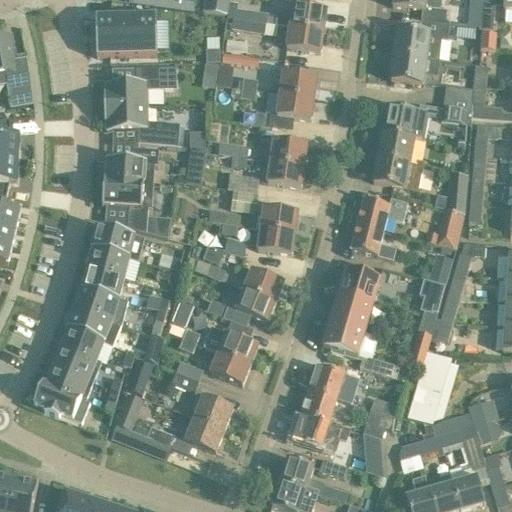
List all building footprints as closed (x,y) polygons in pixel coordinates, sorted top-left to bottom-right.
[(205,0),(204,14),(204,16),(227,19),(227,17),(229,0),(205,0)] [(421,14),(420,26),(448,29),(450,13),(439,12),(440,0),(393,0),(392,11),(421,14)] [(479,34),(492,35),(495,7),(482,6),(479,34)] [(289,31),(323,36),(327,14),(293,9),(291,19),(278,17),(276,29),(289,31)] [(253,16),(252,25),(252,26),(265,28),(266,17),(253,16)] [(156,18),(95,20),(96,61),(157,60),(156,18)] [(264,37),(265,28),(252,26),(252,25),(233,23),(231,33),(264,37)] [(420,26),(419,37),(397,34),(393,60),(438,65),(441,43),(446,44),(448,29),(420,26)] [(320,58),(323,36),(289,31),(286,53),(320,58)] [(9,39),(0,40),(0,89),(6,88),(10,112),(33,108),(30,84),(28,71),(27,61),(13,63),(9,39)] [(495,54),(496,40),(482,39),(481,54),(495,54)] [(218,53),(204,52),(203,88),(231,89),(232,69),(217,68),(218,53)] [(436,80),(438,65),(393,60),(390,85),(423,89),(424,78),(436,80)] [(475,70),(473,90),(485,91),(487,71),(475,70)] [(104,96),(104,111),(146,109),(146,94),(177,93),(176,71),(136,72),(136,86),(105,86),(105,88),(106,88),(106,96),(104,96)] [(283,77),(280,99),(314,104),(317,82),(283,77)] [(243,83),(242,93),(256,96),(258,84),(243,83)] [(473,95),(446,90),(445,102),(472,106),(473,95)] [(472,106),(471,117),(470,123),(511,125),(511,117),(501,117),(501,112),(484,111),(485,91),(473,90),(473,95),(472,106)] [(241,102),(255,105),(256,96),(242,93),(241,102)] [(294,123),(311,126),(314,104),(280,99),(277,121),(271,120),(269,131),(292,134),(294,123)] [(472,106),(445,102),(443,113),(471,117),(472,106)] [(146,109),(104,111),(105,125),(107,125),(107,133),(107,135),(137,134),(138,145),(138,147),(178,151),(178,145),(180,129),(147,126),(146,109)] [(386,113),(382,138),(414,144),(424,146),(428,120),(386,113)] [(467,117),(443,113),(441,124),(466,128),(467,117)] [(0,125),(0,163),(19,164),(19,148),(15,148),(16,138),(11,138),(10,124),(0,125)] [(492,148),(487,147),(487,142),(496,143),(497,131),(477,130),(474,162),(486,163),(489,163),(489,162),(491,162),(492,148)] [(205,152),(205,134),(191,134),(191,151),(205,152)] [(382,138),(378,163),(410,168),(410,167),(414,144),(382,138)] [(273,145),(270,166),(304,171),(307,149),(273,145)] [(232,160),(232,161),(246,163),(248,152),(220,148),(218,158),(232,160)] [(107,165),(105,185),(153,188),(155,169),(157,169),(159,155),(133,153),(132,166),(106,164),(106,165),(107,165)] [(245,172),(246,163),(232,161),(231,170),(245,172)] [(484,186),(486,163),(474,162),(472,186),(484,186)] [(0,163),(0,200),(6,202),(9,188),(14,188),(14,178),(18,179),(19,164),(0,163)] [(405,193),(417,194),(422,170),(410,167),(410,168),(378,163),(373,187),(405,193)] [(301,192),(304,171),(270,166),(267,188),(301,192)] [(229,177),(227,214),(256,215),(257,178),(229,177)] [(188,178),(186,188),(201,190),(203,180),(188,178)] [(449,178),(446,214),(465,218),(468,180),(449,178)] [(104,185),(102,210),(128,212),(127,232),(146,237),(148,213),(151,213),(153,188),(105,185),(104,185)] [(472,186),(470,209),(482,210),(484,186),(472,186)] [(364,204),(358,229),(384,236),(388,222),(402,226),(407,208),(391,204),(389,211),(364,204)] [(0,208),(0,227),(15,231),(19,213),(0,208)] [(482,210),(470,209),(468,229),(480,230),(482,210)] [(264,212),(261,234),(294,238),(297,216),(264,212)] [(210,215),(208,225),(222,227),(237,229),(238,219),(210,215)] [(0,227),(0,246),(11,249),(15,231),(0,227)] [(235,239),(237,229),(222,227),(221,237),(235,239)] [(381,249),(384,236),(358,229),(351,254),(393,265),(396,253),(381,249)] [(144,243),(97,231),(91,254),(138,266),(144,243)] [(291,260),(294,238),(261,234),(258,255),(291,260)] [(427,237),(424,246),(445,252),(448,242),(427,237)] [(227,242),(224,255),(243,260),(246,248),(227,242)] [(0,246),(0,266),(7,268),(11,249),(0,246)] [(454,277),(466,280),(472,260),(484,261),(484,249),(463,247),(454,277)] [(129,264),(93,254),(88,274),(124,283),(129,264)] [(428,285),(444,289),(445,290),(453,263),(436,258),(428,285)] [(182,264),(174,262),(170,274),(178,276),(182,264)] [(208,280),(220,285),(224,276),(190,262),(188,269),(195,272),(194,274),(208,280)] [(339,298),(338,299),(359,305),(372,309),(380,283),(345,273),(341,285),(337,284),(334,297),(339,298)] [(88,274),(82,294),(118,304),(124,283),(88,274)] [(178,276),(170,274),(167,285),(175,288),(178,276)] [(252,274),(244,294),(275,307),(283,286),(252,274)] [(454,277),(448,300),(459,303),(466,280),(454,277)] [(420,315),(424,316),(436,319),(444,289),(428,285),(423,284),(419,300),(423,301),(420,315)] [(80,294),(74,312),(113,326),(118,304),(82,294),(80,294)] [(267,327),(275,307),(244,294),(235,315),(267,327)] [(338,299),(331,324),(352,330),(351,333),(364,336),(372,309),(359,305),(338,299)] [(448,300),(442,321),(441,323),(453,327),(459,303),(448,300)] [(171,326),(184,333),(195,310),(182,303),(171,326)] [(170,306),(162,304),(158,315),(166,317),(170,306)] [(211,304),(207,316),(221,321),(225,310),(211,304)] [(113,326),(74,312),(67,333),(69,334),(104,348),(113,352),(122,329),(113,326)] [(166,317),(158,315),(155,327),(163,329),(166,317)] [(437,319),(436,319),(424,316),(413,352),(426,355),(430,342),(437,319)] [(441,323),(442,321),(437,319),(430,342),(447,347),(447,346),(453,327),(441,323)] [(356,363),(364,336),(351,333),(352,330),(331,324),(330,327),(326,326),(322,338),(326,340),(323,350),(331,353),(331,355),(356,363)] [(511,355),(511,331),(504,330),(502,355),(511,355)] [(205,352),(218,357),(249,369),(257,349),(226,336),(213,331),(205,352)] [(104,348),(69,334),(62,351),(97,366),(104,348)] [(199,339),(186,334),(183,343),(195,348),(199,339)] [(164,342),(150,338),(142,362),(157,366),(164,342)] [(191,358),(195,348),(183,343),(179,353),(191,358)] [(62,351),(54,370),(94,387),(102,368),(97,366),(62,351)] [(422,371),(426,355),(413,352),(408,367),(422,371)] [(450,362),(427,355),(407,422),(424,427),(431,429),(431,428),(432,425),(441,422),(456,368),(449,366),(450,362)] [(241,390),(249,369),(218,357),(210,377),(241,390)] [(134,360),(126,358),(123,370),(131,372),(134,360)] [(359,371),(359,373),(378,379),(384,380),(391,383),(395,369),(388,367),(363,359),(362,362),(359,371)] [(135,362),(125,391),(141,397),(151,367),(135,362)] [(94,387),(54,370),(47,389),(46,390),(81,404),(81,405),(85,407),(94,387)] [(317,370),(309,394),(336,403),(344,378),(317,370)] [(198,386),(175,376),(171,388),(193,397),(198,386)] [(122,385),(114,383),(111,395),(119,397),(122,385)] [(47,389),(42,387),(33,408),(46,414),(44,417),(59,424),(60,420),(73,425),(81,404),(46,390),(47,389)] [(309,394),(301,418),(329,427),(336,403),(309,394)] [(119,397),(111,395),(108,406),(116,408),(119,397)] [(197,412),(193,422),(223,434),(232,412),(197,398),(193,410),(197,412)] [(373,403),(370,414),(382,418),(385,407),(373,403)] [(466,411),(468,417),(472,429),(485,426),(479,408),(466,411)] [(370,414),(362,438),(374,442),(382,444),(385,432),(390,433),(392,422),(382,419),(382,418),(370,414)] [(468,417),(435,427),(443,452),(460,447),(467,469),(460,471),(449,474),(449,476),(452,486),(459,511),(473,511),(485,509),(479,489),(490,486),(486,473),(479,449),(472,429),(468,417)] [(321,451),(329,427),(301,418),(294,443),(321,451)] [(214,456),(223,434),(193,422),(188,433),(184,431),(180,442),(214,456)] [(490,446),(485,426),(472,429),(479,449),(490,446)] [(424,445),(416,447),(420,459),(443,452),(435,427),(431,428),(431,429),(424,427),(427,437),(422,438),(424,445)] [(111,443),(166,464),(171,451),(169,451),(146,442),(116,430),(111,443)] [(146,442),(169,451),(174,440),(151,430),(146,442)] [(420,459),(416,447),(401,451),(398,460),(399,465),(420,459)] [(382,460),(364,455),(366,476),(384,482),(382,460)] [(287,462),(279,487),(317,499),(330,503),(333,493),(322,490),(323,487),(309,483),(313,470),(287,462)] [(343,483),(347,471),(323,463),(319,475),(343,483)] [(490,486),(491,492),(503,488),(498,470),(486,473),(490,486)] [(434,511),(459,511),(452,486),(449,476),(442,478),(439,483),(441,490),(429,493),(434,511)] [(0,511),(8,511),(14,482),(0,479),(0,511)] [(434,511),(429,493),(427,493),(424,481),(412,484),(415,497),(406,500),(409,511),(434,511)] [(14,482),(8,511),(32,511),(38,486),(37,486),(37,487),(14,482)] [(312,511),(317,499),(279,487),(272,510),(277,511),(312,511)] [(509,509),(503,488),(491,492),(498,511),(509,509)] [(68,495),(64,494),(59,511),(118,511),(85,501),(86,497),(69,492),(68,495)]
